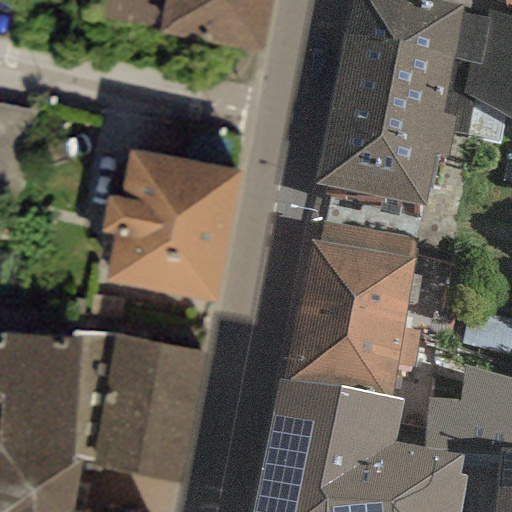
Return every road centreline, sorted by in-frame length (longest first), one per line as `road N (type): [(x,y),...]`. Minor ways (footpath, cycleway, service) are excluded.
road 1 (primary): [(287,116),(214,511)]
road 2 (residential): [(0,50),(287,116)]
